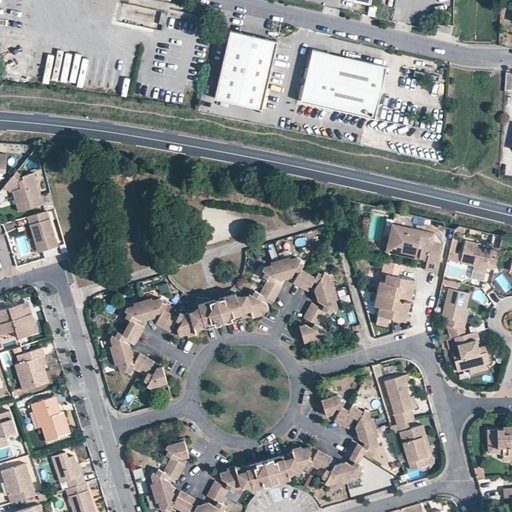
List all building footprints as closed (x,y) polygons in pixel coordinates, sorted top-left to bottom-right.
[(163,10),(157,9),(154,22),(160,23),(163,10)] [(279,43),(232,32),(216,99),(263,110),(279,43)] [(388,66),(314,50),(302,99),(377,116),(388,66)] [(420,144),(421,157),(432,156),(431,146),(437,146),(436,132),(429,133),(430,143),(420,144)] [(39,194),(33,171),(20,175),(15,171),(3,186),(9,191),(11,191),(18,211),(43,204),(39,194)] [(0,201),(1,202),(9,192),(4,187),(0,191),(0,201)] [(57,245),(46,210),(26,216),(34,242),(37,241),(40,250),(57,245)] [(427,258),(425,268),(436,270),(442,244),(432,242),(434,233),(393,223),(390,235),(390,238),(391,239),(392,241),(394,243),(396,244),(398,245),(397,251),(415,256),(418,244),(414,244),(416,236),(423,238),(419,256),(427,258)] [(387,249),(397,251),(398,245),(396,244),(394,243),(392,241),(391,239),(390,238),(390,235),(387,249)] [(494,269),(499,246),(465,238),(460,260),(486,266),(486,267),(494,269)] [(250,294),(255,312),(262,310),(265,309),(270,308),(268,304),(263,300),(261,299),(263,295),(266,296),(275,301),(279,294),(283,287),(274,282),(272,281),(274,276),(276,277),(278,278),(280,280),(289,277),(291,277),(293,272),(294,269),(299,272),(297,274),(294,280),(301,284),(308,288),(311,282),(313,279),(318,282),(316,285),(319,294),(321,302),(324,303),(322,307),(320,306),(313,303),(309,311),(305,317),(311,320),(314,322),(312,326),(309,324),(306,323),(303,322),(302,324),(299,322),(304,341),(324,335),(325,333),(322,332),(324,327),(319,324),(324,316),(327,310),(332,313),(335,308),(339,310),(341,306),(338,296),(332,278),(330,273),(325,269),(324,271),(320,269),(317,273),(310,269),(303,265),(305,261),(301,258),(302,257),(300,256),(288,259),(270,264),(266,266),(263,270),(265,271),(263,275),(268,278),(265,284),(260,292),(256,290),(253,295),(250,294)] [(403,263),(384,258),(381,271),(388,273),(386,281),(382,281),(376,306),(380,307),(377,324),(386,326),(388,317),(401,320),(403,310),(407,311),(409,312),(412,303),(402,301),(398,303),(393,296),(400,292),(402,296),(413,298),(415,290),(412,289),(409,288),(410,284),(411,278),(397,275),(398,268),(402,269),(403,263)] [(340,295),(335,277),(332,278),(338,296),(340,295)] [(445,317),(443,324),(447,325),(450,337),(453,336),(459,335),(458,328),(459,320),(462,321),(465,307),(468,292),(448,287),(441,316),(445,317)] [(192,313),(197,329),(202,327),(201,324),(204,322),(208,319),(210,318),(215,314),(216,314),(221,312),(226,310),(229,310),(232,309),(239,309),(243,309),(249,310),(250,313),(255,312),(250,294),(246,294),(239,294),(232,294),(222,296),(219,297),(217,298),(210,300),(202,305),(196,308),(192,311),(192,313)] [(150,295),(132,301),(133,304),(152,298),(150,295)] [(133,304),(125,306),(123,309),(127,312),(125,316),(130,319),(126,326),(123,333),(117,331),(115,335),(124,340),(126,335),(130,338),(138,341),(142,334),(145,327),(139,323),(134,321),(136,317),(140,319),(143,320),(146,319),(150,318),(152,317),(154,313),(157,310),(161,312),(159,315),(155,321),(160,323),(170,328),(173,323),(175,319),(180,321),(178,325),(176,328),(178,333),(180,334),(183,333),(186,332),(196,329),(197,329),(192,313),(185,310),(184,313),(179,311),(177,314),(171,311),(164,307),(165,304),(160,301),(162,298),(159,296),(152,298),(133,304)] [(30,311),(26,300),(21,302),(24,313),(30,311)] [(21,302),(0,308),(0,330),(1,335),(16,330),(18,337),(37,330),(30,311),(24,313),(21,302)] [(202,327),(250,313),(249,310),(243,309),(239,309),(232,309),(229,310),(226,310),(221,312),(216,314),(215,314),(210,318),(208,319),(204,322),(201,324),(202,327)] [(459,335),(453,336),(455,345),(457,344),(457,346),(459,354),(452,355),(456,370),(467,367),(485,363),(488,362),(485,350),(479,352),(477,347),(475,339),(478,338),(476,330),(472,331),(464,333),(459,335)] [(15,331),(0,336),(3,345),(18,339),(15,331)] [(150,386),(168,381),(163,364),(157,366),(155,370),(153,373),(149,370),(151,367),(155,359),(150,357),(140,351),(136,359),(134,363),(130,360),(132,357),(135,351),(134,348),(132,344),(128,342),(124,340),(115,335),(111,333),(110,335),(113,344),(118,362),(121,371),(124,372),(125,370),(129,372),(133,365),(140,369),(147,373),(144,380),(149,383),(147,385),(150,386)] [(455,345),(453,336),(450,337),(445,339),(447,349),(457,346),(457,344),(455,345)] [(110,344),(116,363),(118,362),(113,344),(110,344)] [(42,346),(17,354),(20,363),(16,364),(24,389),(49,381),(44,367),(41,356),(43,355),(45,354),(42,346)] [(485,363),(467,367),(469,372),(486,368),(485,363)] [(388,379),(401,423),(411,420),(419,417),(416,408),(413,396),(409,382),(413,381),(411,373),(388,379)] [(55,395),(31,403),(38,425),(41,424),(46,439),(70,430),(65,415),(61,416),(60,411),(55,395)] [(342,395),(322,400),(328,417),(330,414),(331,415),(333,416),(336,411),(337,408),(342,411),(340,414),(337,419),(344,423),(351,426),(355,421),(356,418),(361,421),(359,423),(358,425),(360,433),(362,439),(364,440),(367,442),(364,447),(361,446),(353,442),(350,448),(346,455),(356,460),(354,466),(351,465),(343,460),(339,462),(335,464),(333,468),(332,471),(328,469),(329,466),(334,456),(326,451),(320,448),(314,459),(313,461),(308,458),(310,456),(313,451),(311,448),(297,452),(302,468),(305,468),(309,468),(311,465),(326,472),(323,477),(327,479),(326,482),(330,484),(335,483),(354,477),(367,473),(367,472),(365,471),(367,466),(363,464),(370,451),(375,453),(378,448),(380,449),(382,445),(380,438),(374,419),(371,409),(368,407),(366,411),(361,409),(358,413),(344,406),(347,402),(342,399),(344,395),(342,395)] [(9,409),(0,412),(0,444),(9,442),(7,436),(16,433),(9,409)] [(383,437),(378,419),(374,419),(380,438),(383,437)] [(429,435),(426,423),(413,427),(411,420),(401,423),(394,425),(396,432),(403,430),(414,467),(428,464),(426,456),(431,455),(426,436),(429,435)] [(511,425),(508,426),(509,433),(505,433),(504,427),(487,429),(489,446),(500,445),(508,451),(509,458),(511,457),(511,425)] [(431,455),(435,454),(429,435),(426,436),(431,455)] [(191,455),(187,439),(168,445),(166,447),(169,448),(166,453),(173,457),(165,470),(158,467),(156,471),(154,470),(152,473),(154,482),(160,500),(163,509),(164,509),(165,506),(170,509),(173,503),(188,511),(187,511),(225,511),(223,510),(225,505),(223,504),(230,491),(234,492),(236,488),(239,490),(242,486),(245,489),(244,485),(239,468),(238,469),(228,471),(220,473),(221,478),(222,480),(224,481),(228,483),(225,487),(222,485),(215,482),(211,490),(208,496),(214,499),(218,501),(215,506),(211,504),(207,502),(201,504),(196,506),(194,510),(190,508),(192,504),(196,496),(181,488),(177,496),(175,500),(171,498),(173,493),(176,488),(175,485),(174,481),(169,478),(165,476),(167,472),(171,474),(179,478),(184,469),(186,464),(179,460),(176,458),(178,453),(182,455),(185,458),(187,457),(191,456),(191,455)] [(503,454),(504,458),(509,458),(508,451),(500,445),(489,446),(489,451),(498,450),(503,454)] [(53,455),(61,481),(68,478),(70,486),(85,481),(83,473),(80,474),(77,463),(74,455),(68,456),(66,451),(53,455)] [(297,452),(292,453),(293,456),(290,458),(287,460),(280,465),(272,468),(267,470),(261,470),(253,471),(249,471),(244,469),(243,468),(239,468),(244,485),(249,486),(255,486),(260,486),(265,485),(271,484),(277,482),(284,480),(291,476),(293,475),(298,471),(302,468),(297,452)] [(292,453),(243,468),(244,469),(249,471),(253,471),(261,470),(267,470),(272,468),(280,465),(287,460),(290,458),(293,456),(292,453)] [(26,462),(2,470),(5,482),(9,481),(12,491),(9,493),(11,501),(36,493),(26,462)] [(483,478),(482,466),(473,467),(476,479),(483,478)] [(337,486),(355,481),(354,477),(335,483),(337,486)] [(97,511),(94,503),(92,503),(90,499),(92,498),(87,481),(85,481),(70,486),(64,488),(66,495),(71,511),(97,511)] [(151,483),(157,501),(160,500),(154,482),(151,483)] [(511,487),(503,488),(504,497),(511,496),(511,487)] [(42,511),(40,502),(32,505),(9,511),(42,511)]
